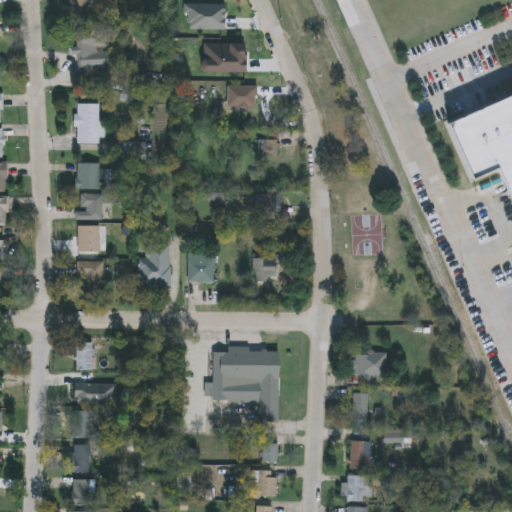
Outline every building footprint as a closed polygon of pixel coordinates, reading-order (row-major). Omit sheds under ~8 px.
[(112,78),(79,80),(77,33),(110,32),(112,78)] [(262,86),(262,102),(231,102),(231,86),(262,86)] [(511,193),(501,168),(474,179),(450,125),(511,98),(511,193)] [(77,145),(77,105),(99,105),(99,123),(103,123),(103,145),(77,145)] [(8,192),(0,192),(0,164),(8,164),(8,192)] [(101,164),(101,170),(110,170),(110,189),(77,189),(77,164),(101,164)] [(79,221),(79,195),(102,195),(102,221),(79,221)] [(280,195),(280,214),(255,214),(255,195),(280,195)] [(0,198),(8,198),(8,227),(0,227),(0,198)] [(100,227),(100,253),(79,253),(79,227),(100,227)] [(170,289),(141,288),(143,243),(172,244),(170,289)] [(215,284),(189,284),(189,252),(215,252),(215,284)] [(253,258),(280,258),(280,283),(253,283),(253,258)] [(78,297),(77,263),(104,263),(105,297),(78,297)] [(0,297),(0,269),(12,269),(12,297),(0,297)] [(77,372),(77,344),(95,344),(95,372),(77,372)] [(215,354),(228,355),(228,350),(281,352),(279,424),(260,424),(260,404),(213,403),(215,354)] [(387,379),(354,379),(354,354),(387,354),(387,379)] [(368,428),(354,428),(354,395),(368,395),(368,428)] [(74,440),(74,412),(91,412),(91,440),(74,440)] [(373,471),(351,471),(351,443),(373,443),(373,471)] [(280,444),(280,464),(263,464),(263,444),(280,444)] [(91,475),(74,475),(74,447),(91,447),(91,475)] [(253,498),(253,473),(277,473),(277,498),(253,498)] [(366,504),(345,504),(345,477),(365,477),(365,487),(374,487),(374,498),(366,498),(366,504)] [(91,506),(74,506),(74,481),(91,481),(91,506)]
